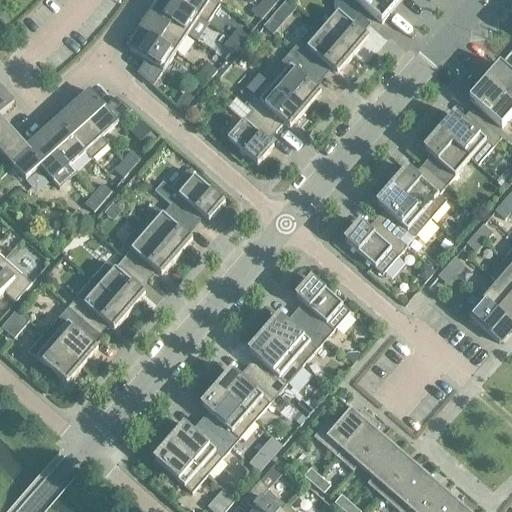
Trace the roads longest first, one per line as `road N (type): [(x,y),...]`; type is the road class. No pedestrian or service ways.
road 1 (residential): [(286,227),(476,0)]
road 2 (residential): [(87,444),(286,227)]
road 3 (residential): [(286,227),(104,49)]
road 4 (residential): [(471,384),(286,227)]
road 5 (residential): [(104,49),(48,102),(0,54)]
